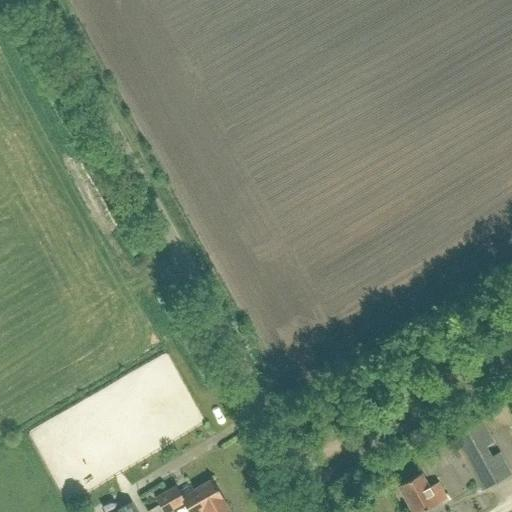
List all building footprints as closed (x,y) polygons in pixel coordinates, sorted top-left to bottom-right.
[(482,420),(451,437),(481,490),(511,473),(499,451),(491,455),(487,446),(494,442),(482,420)] [(412,511),(418,511),(446,497),(437,482),(428,487),(420,473),(397,485),(412,511)] [(155,496),(163,511),(165,511),(183,502),(188,511),(197,511),(202,510),(203,511),(223,511),(228,510),(211,479),(193,489),(190,485),(178,491),(175,485),(155,496)] [(248,511),(278,511),(284,498),(255,487),(246,511),(248,511)] [(137,511),(131,500),(116,509),(117,511),(137,511)]
